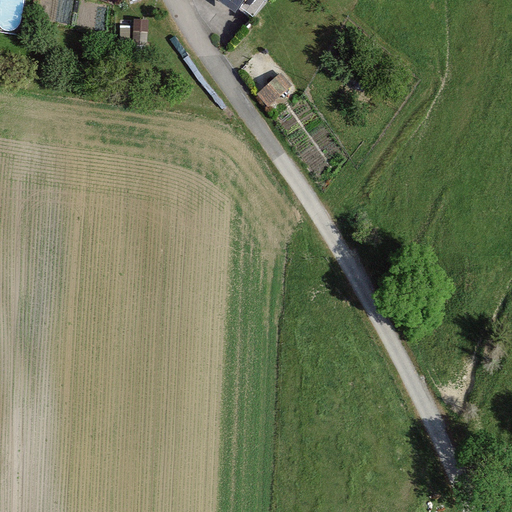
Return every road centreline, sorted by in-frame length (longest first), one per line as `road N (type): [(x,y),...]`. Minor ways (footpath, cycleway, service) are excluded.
road 1 (track): [(257,127),(370,300),(426,405),(469,511)]
road 2 (residential): [(176,0),(204,60),(257,127)]
